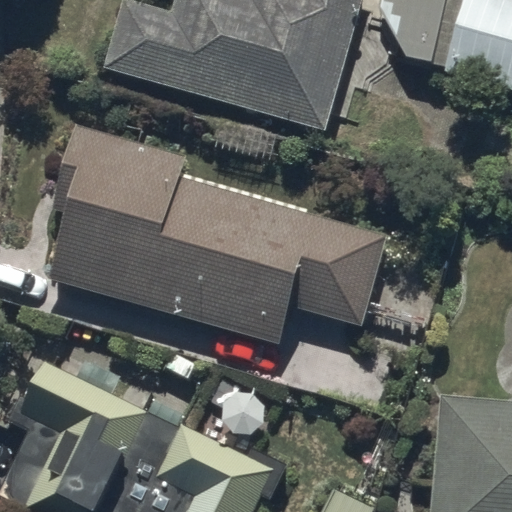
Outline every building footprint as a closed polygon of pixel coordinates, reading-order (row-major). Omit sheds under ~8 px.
[(123,2),(104,73),(324,133),(360,0),(177,0),(173,15),(123,2)] [(379,0),(377,9),(409,63),(511,84),(511,0),(379,0)] [(145,152),(76,131),(52,212),(71,218),(53,279),(280,347),(291,308),(359,328),(385,241),(179,180),(186,158),(171,154),(174,145),(149,138),(145,152)] [(117,402),(45,367),(14,432),(29,439),(4,490),(49,511),(256,511),(262,500),(269,503),(286,465),(255,450),(249,463),(147,414),(153,400),(124,386),(117,402)] [(511,511),(511,404),(444,399),(433,511),(511,511)] [(375,511),(333,492),(324,511),(375,511)]
